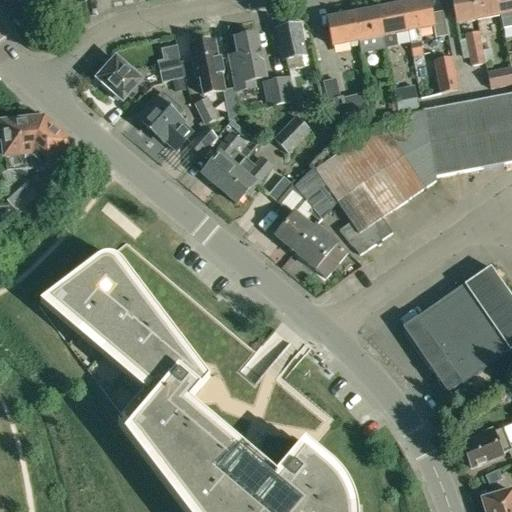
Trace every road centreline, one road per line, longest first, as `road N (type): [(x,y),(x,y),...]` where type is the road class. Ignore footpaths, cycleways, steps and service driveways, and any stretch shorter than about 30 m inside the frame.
road 1 (residential): [(42,94),(370,374),(411,427),(450,511)]
road 2 (residential): [(42,94),(72,57),(108,31),(257,0)]
